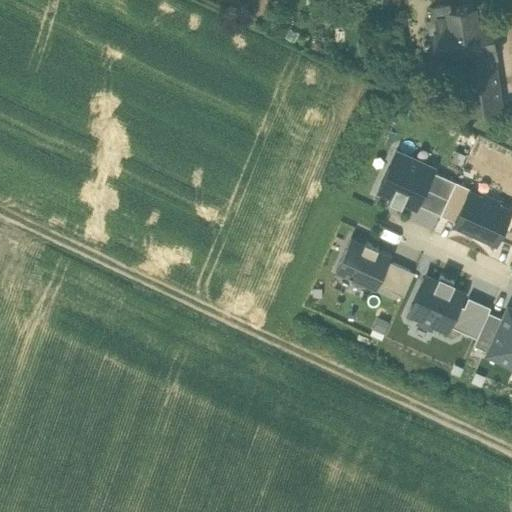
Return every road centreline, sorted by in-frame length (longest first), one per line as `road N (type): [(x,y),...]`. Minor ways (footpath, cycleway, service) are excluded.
road 1 (track): [(511,448),(0,212)]
road 2 (residential): [(511,276),(379,216)]
